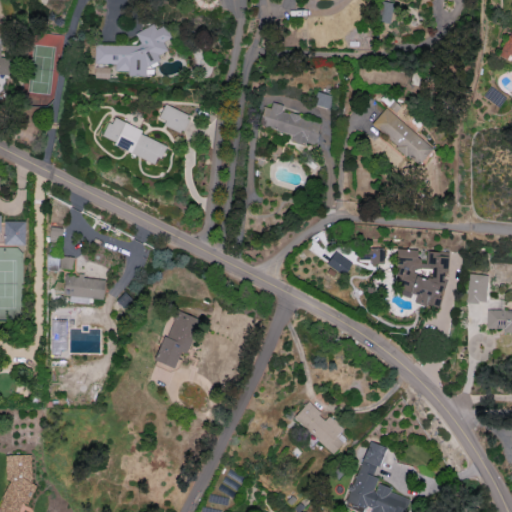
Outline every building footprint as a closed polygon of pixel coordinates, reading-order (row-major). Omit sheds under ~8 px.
[(378,21),(390,23),(392,2),(380,1),(378,21)] [(94,44),(94,63),(114,63),(114,70),(126,71),(129,76),(145,76),(145,67),(158,60),(158,54),(166,50),(162,41),(169,37),(164,27),(154,27),(152,23),(134,33),(140,45),(94,44)] [(511,54),(511,28),(498,54),(505,58),(511,54)] [(0,41),(0,36),(0,35),(0,74),(8,75),(8,57),(0,57),(0,41)] [(94,77),(108,78),(109,67),(94,67),(94,77)] [(331,95),(316,91),(312,104),(328,108),(331,95)] [(291,133),(290,140),(314,146),(321,119),(281,110),(283,105),(271,102),(269,108),(261,106),(256,125),(291,133)] [(157,118),(164,122),(163,125),(181,133),(189,116),(163,104),(157,118)] [(431,148),(385,107),(371,123),(416,164),(431,148)] [(165,142),(110,118),(101,139),(156,163),(165,142)] [(24,221),(3,220),(3,244),(24,244),(24,221)] [(49,240),(61,240),(61,227),(49,227),(49,240)] [(383,262),(383,247),(358,248),(358,259),(369,259),(369,262),(383,262)] [(441,307),(446,253),(426,251),(425,263),(417,263),(418,250),(398,248),(395,286),(401,286),(400,296),(413,297),(412,304),(441,307)] [(325,263),(341,275),(350,263),(335,251),(325,263)] [(58,268),(72,269),(72,256),(59,256),(58,268)] [(46,270),(57,270),(58,257),(46,257),(46,270)] [(466,302),(485,303),(486,274),(467,273),(466,302)] [(102,299),(103,279),(83,278),(83,275),(63,274),(62,295),(68,295),(68,302),(88,303),(88,298),(102,299)] [(173,368),(180,352),(185,354),(199,319),(175,309),(155,360),(173,368)] [(511,310),(486,310),(486,328),(502,328),(502,333),(511,332),(511,310)] [(65,320),(51,320),(50,355),(65,355),(65,320)] [(338,433),(342,428),(328,415),(325,418),(306,402),(292,418),(332,453),(345,439),(338,433)] [(403,511),(408,498),(389,491),(390,488),(375,483),(377,477),(375,476),(384,446),(366,440),(346,502),(370,509),(369,511),(403,511)] [(4,454),(5,479),(8,480),(0,500),(0,511),(16,511),(20,504),(27,504),(35,484),(31,483),(30,454),(4,454)]
